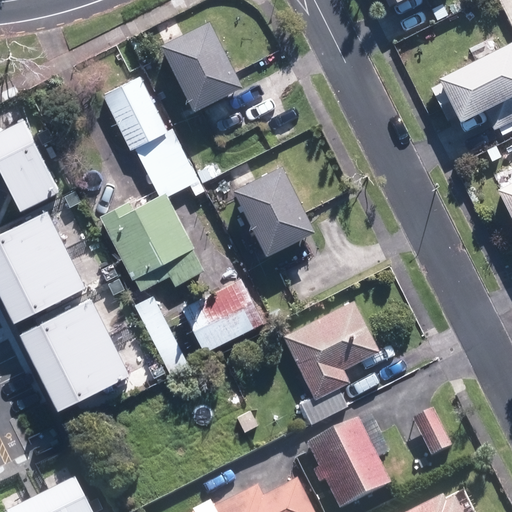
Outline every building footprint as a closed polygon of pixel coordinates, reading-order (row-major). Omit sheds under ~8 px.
[(208,21),(159,45),(191,111),(240,87),(208,21)] [(511,46),(510,42),(437,78),(439,83),(431,88),(447,121),(455,117),(458,122),(483,110),(493,130),(511,120),(511,46)] [(168,131),(140,75),(103,93),(130,149),(168,131)] [(40,156),(22,120),(0,131),(0,171),(2,175),(40,156)] [(197,177),(174,129),(136,148),(160,195),(197,177)] [(217,161),(202,133),(188,140),(203,169),(217,161)] [(58,192),(40,156),(2,175),(20,211),(58,192)] [(314,233),(281,165),(233,188),(266,256),(314,233)] [(511,180),(495,189),(511,222),(511,180)] [(128,200),(100,215),(141,292),(170,276),(175,285),(205,269),(164,193),(133,209),(128,200)] [(0,281),(65,249),(46,211),(0,234),(0,281)] [(84,286),(65,249),(0,281),(0,288),(16,321),(84,286)] [(238,278),(180,308),(203,352),(261,323),(238,278)] [(190,369),(155,296),(137,305),(171,377),(190,369)] [(379,352),(355,300),(284,334),(314,397),(301,402),(311,423),(349,406),(339,387),(349,382),(343,369),(379,352)] [(109,338),(90,301),(22,335),(41,372),(109,338)] [(128,376),(109,338),(41,372),(61,410),(128,376)] [(51,393),(33,402),(49,432),(66,423),(51,393)] [(451,447),(432,409),(413,419),(431,457),(451,447)] [(358,423),(356,420),(307,445),(319,468),(313,471),(319,483),(324,480),(339,510),(389,484),(377,460),(389,454),(370,417),(358,423)] [(314,511),(299,480),(263,498),(258,486),(214,508),(216,511),(314,511)] [(87,511),(73,484),(41,500),(46,511),(87,511)] [(462,511),(455,498),(447,502),(443,496),(410,511),(462,511)] [(46,511),(41,500),(17,511),(46,511)]
